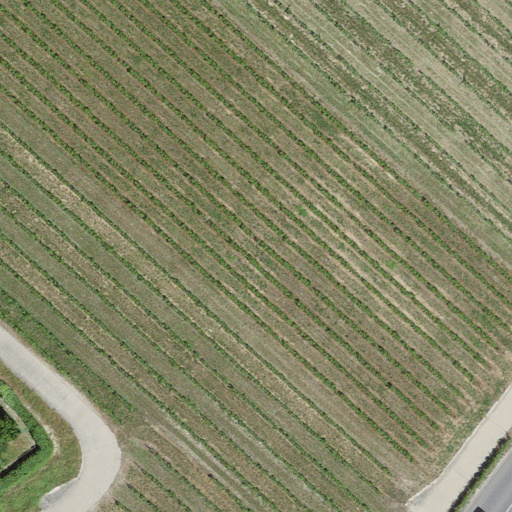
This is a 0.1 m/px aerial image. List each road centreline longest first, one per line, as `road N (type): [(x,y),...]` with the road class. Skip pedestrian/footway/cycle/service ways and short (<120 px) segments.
road 1 (track): [(62,511),(84,499),(112,461),(79,402),(0,334)]
road 2 (track): [(434,511),(511,411)]
